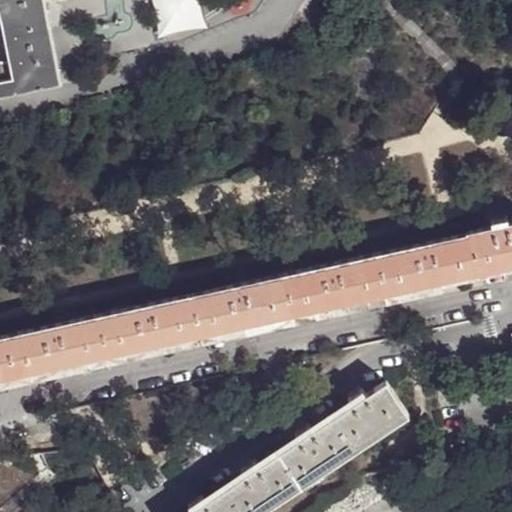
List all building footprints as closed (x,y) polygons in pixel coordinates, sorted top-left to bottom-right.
[(0,0),(0,25),(9,63),(12,77),(0,79),(0,96),(61,84),(45,0),(0,0)] [(0,61),(0,79),(12,77),(9,63),(0,61)] [(0,334),(0,374),(46,365),(47,372),(64,368),(63,360),(138,344),(140,351),(156,348),(155,340),(231,324),(233,330),(249,327),(248,319),(324,303),(325,311),(342,307),(341,299),(416,282),(418,290),(435,286),(433,278),(511,260),(511,220),(507,222),(506,216),(488,219),(490,226),(468,230),(468,232),(0,334)] [(255,511),(401,415),(379,382),(360,395),(355,389),(342,398),(346,405),(306,430),(302,425),(289,434),(292,440),(252,466),(248,460),(234,469),(239,476),(200,501),(196,495),(182,505),(186,511),(185,511),(255,511)] [(412,468),(373,473),(383,489),(414,484),(412,468)] [(383,489),(373,473),(365,474),(308,511),(364,511),(388,496),(383,489)]
